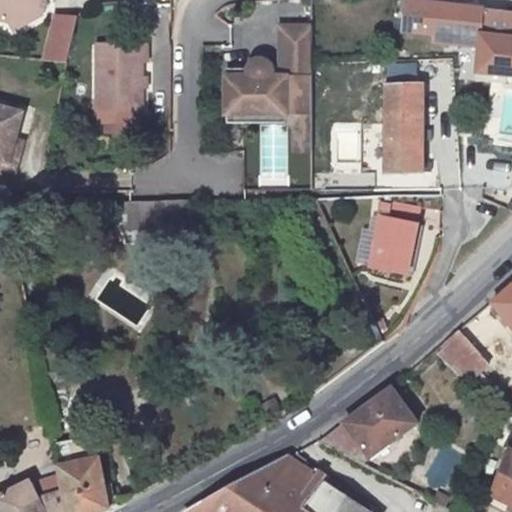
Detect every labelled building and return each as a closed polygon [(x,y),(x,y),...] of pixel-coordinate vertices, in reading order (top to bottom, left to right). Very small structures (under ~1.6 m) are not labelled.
[(0,0),(0,18),(9,21),(12,28),(40,14),(38,9),(34,3),(35,0),(0,0)] [(40,14),(43,0),(35,0),(34,3),(38,9),(40,14)] [(511,74),(511,12),(408,0),(385,0),(383,15),(402,17),(401,29),(480,40),(478,71),(511,74)] [(44,59),(69,63),(76,15),(51,11),(44,59)] [(252,76),(226,76),(226,113),(287,113),(287,104),(312,105),(314,63),(314,27),(283,27),(283,72),(273,71),(272,75),(270,79),(253,79),(252,76)] [(146,61),(146,44),(96,44),(95,110),(140,112),(140,88),(141,61),(146,61)] [(0,54),(0,75),(6,76),(9,55),(0,54)] [(249,69),(226,69),(226,76),(252,76),(253,79),(270,79),(272,75),(273,71),(273,66),(271,63),(267,60),(262,59),(260,59),(255,61),(253,62),(249,69)] [(383,66),(384,87),(370,87),(369,129),(383,129),(383,176),(422,176),(422,86),(415,87),(415,65),(383,66)] [(287,113),(226,113),(226,120),(287,121),(293,128),(293,150),(310,150),(312,105),(287,104),(287,113)] [(0,184),(12,141),(20,113),(0,107),(0,184)] [(0,184),(0,189),(7,189),(19,143),(12,141),(0,184)] [(379,212),(369,266),(405,273),(418,201),(389,196),(386,213),(379,212)] [(175,211),(175,198),(150,199),(151,212),(175,211)] [(150,199),(113,200),(113,228),(175,226),(175,211),(151,212),(150,199)] [(355,260),(364,263),(374,232),(365,229),(355,260)] [(511,283),(492,301),(511,326),(511,283)] [(476,381),(493,361),(461,328),(441,345),(476,381)] [(437,349),(471,386),(476,381),(441,345),(437,349)] [(394,385),(382,393),(353,415),(333,429),(325,436),(355,453),(363,448),(370,457),(419,420),(394,385)] [(54,440),(66,488),(71,511),(98,511),(112,505),(103,454),(94,455),(89,432),(54,440)] [(511,451),(496,491),(511,498),(511,451)] [(371,511),(288,456),(194,511),(371,511)] [(32,478),(0,494),(0,504),(4,511),(71,511),(66,488),(41,496),(32,478)] [(434,499),(445,505),(448,498),(437,493),(434,499)]
